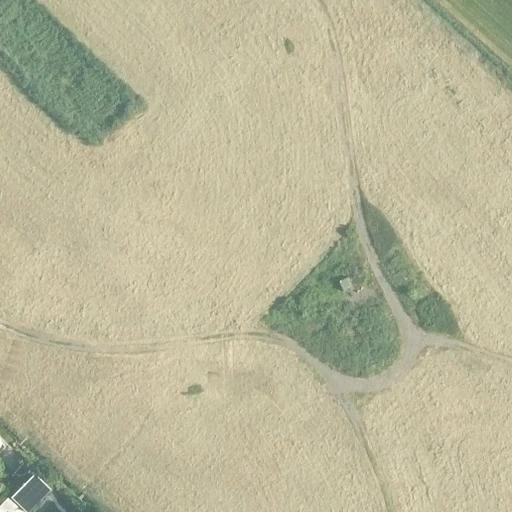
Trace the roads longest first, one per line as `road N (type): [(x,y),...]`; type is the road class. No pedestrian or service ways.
road 1 (track): [(416,335),(396,372),(355,401),(298,340),(236,333),(116,346),(38,338),(0,322)]
road 2 (track): [(511,362),(416,335),(387,297),(358,222),(324,8),(316,0)]
